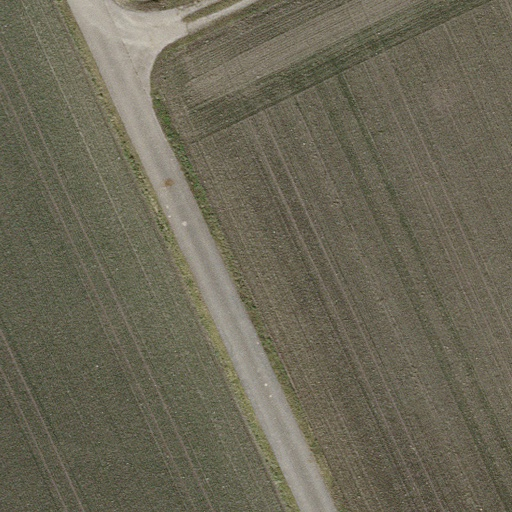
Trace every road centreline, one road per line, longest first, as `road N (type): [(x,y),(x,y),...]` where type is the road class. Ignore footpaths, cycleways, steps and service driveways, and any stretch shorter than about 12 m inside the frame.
road 1 (track): [(87,0),(320,511)]
road 2 (track): [(114,58),(240,0)]
